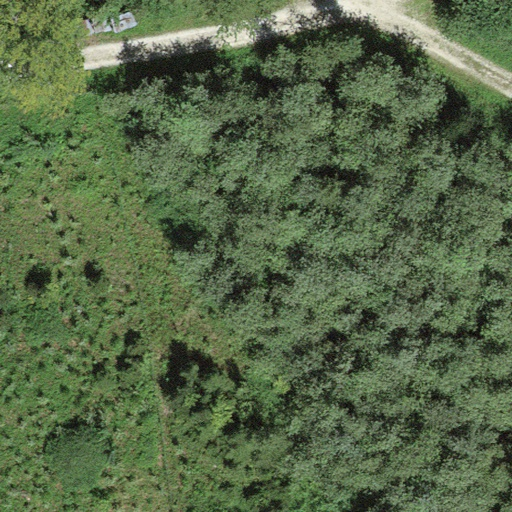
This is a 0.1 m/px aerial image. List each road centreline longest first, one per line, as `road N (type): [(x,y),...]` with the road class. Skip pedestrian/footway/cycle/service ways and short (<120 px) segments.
road 1 (track): [(0,60),(384,0)]
road 2 (track): [(357,0),(511,83)]
